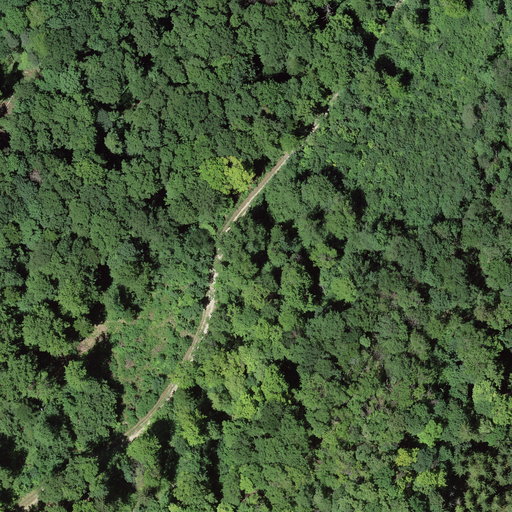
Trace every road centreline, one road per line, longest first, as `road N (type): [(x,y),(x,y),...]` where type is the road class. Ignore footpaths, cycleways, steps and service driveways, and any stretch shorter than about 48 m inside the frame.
road 1 (track): [(17,511),(83,459),(136,430),(164,397),(198,341),(224,237),(317,125),(399,0)]
road 2 (track): [(236,0),(185,64),(73,161),(17,284),(0,303)]
